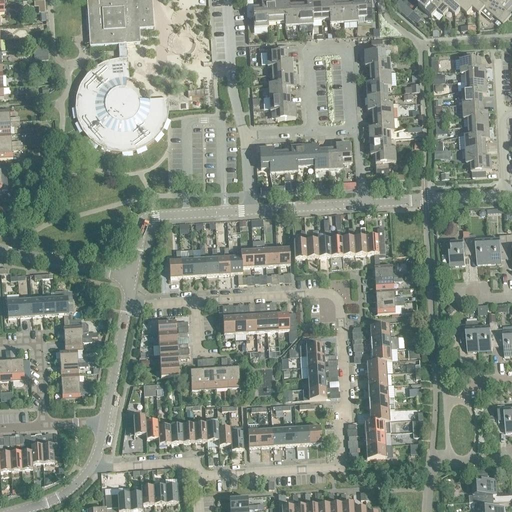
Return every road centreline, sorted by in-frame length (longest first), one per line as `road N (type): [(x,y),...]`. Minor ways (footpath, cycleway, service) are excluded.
road 1 (residential): [(194,302),(333,297),(343,404),(335,467),(197,476)]
road 2 (tertiary): [(251,212),(423,200)]
road 3 (tertiary): [(127,276),(141,219),(251,212)]
road 4 (residential): [(244,138),(226,0)]
road 5 (residential): [(319,134),(350,132),(344,55),(316,56)]
road 6 (tertiary): [(127,276),(0,250)]
road 7 (tertiary): [(102,426),(124,302)]
road 8 (residential): [(39,426),(40,344),(0,347)]
